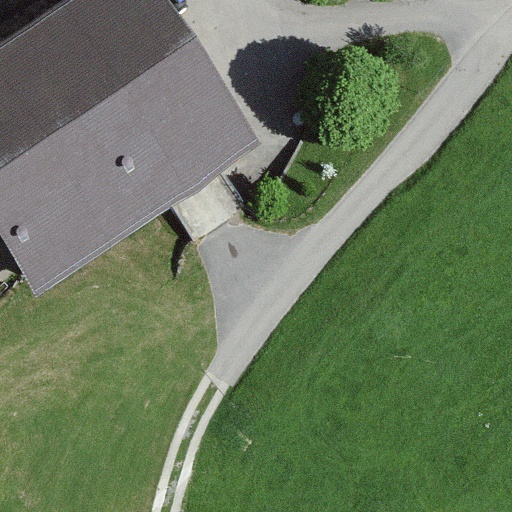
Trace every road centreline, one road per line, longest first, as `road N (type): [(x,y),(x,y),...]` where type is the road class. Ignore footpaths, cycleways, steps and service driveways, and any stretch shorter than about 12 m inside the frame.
road 1 (unclassified): [(511,40),(238,363)]
road 2 (track): [(238,363),(185,454),(167,511)]
